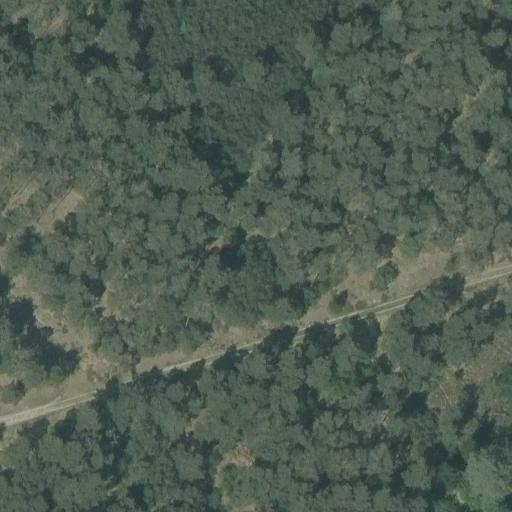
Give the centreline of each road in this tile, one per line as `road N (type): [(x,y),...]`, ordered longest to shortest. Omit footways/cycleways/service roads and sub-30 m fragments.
road 1 (track): [(0,441),(511,285)]
road 2 (track): [(0,289),(114,404)]
